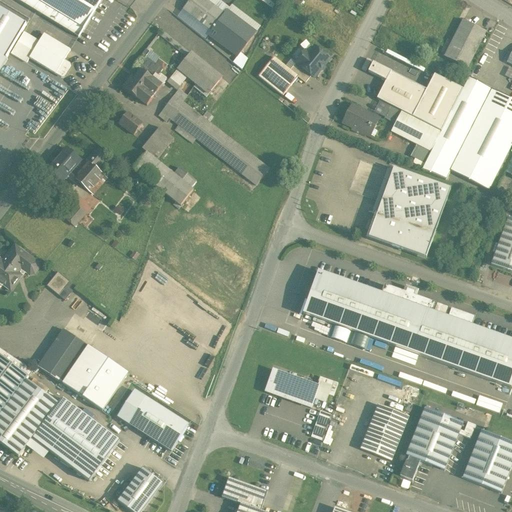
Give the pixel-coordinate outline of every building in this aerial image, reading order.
[(17,0),(79,37),(101,0),(17,0)] [(190,0),(189,1),(219,24),(225,15),(207,1),(207,0),(190,0)] [(289,0),(286,5),(295,12),(301,3),(297,0),(289,0)] [(219,24),(189,1),(183,10),(212,32),(212,33),(219,24)] [(0,71),(7,60),(6,59),(9,54),(26,25),(0,9),(0,71)] [(219,24),(212,33),(212,32),(209,36),(238,58),(256,34),(227,12),(225,15),(219,24)] [(463,21),(444,58),(467,69),(485,32),(463,21)] [(39,42),(24,33),(11,54),(26,64),(29,59),(39,42)] [(70,51),(44,35),(39,42),(29,59),(61,78),(65,77),(70,68),(70,65),(64,61),(70,51)] [(329,60),(314,48),(309,55),(305,52),(296,64),(311,76),(314,78),(320,72),(323,71),(324,69),(324,66),(329,60)] [(222,79),(191,53),(178,69),(188,78),(208,95),(222,79)] [(163,71),(146,58),(137,69),(139,71),(140,70),(154,82),(157,78),(163,71)] [(290,71),(274,58),(259,77),(283,97),(298,78),(289,71),(290,71)] [(391,73),(373,63),(368,73),(386,82),(377,99),(380,101),(391,106),(401,112),(413,118),(426,91),(391,73)] [(311,76),(296,64),(290,71),(289,71),(298,78),(305,84),(311,76)] [(19,85),(11,101),(41,117),(55,91),(36,80),(38,76),(24,69),(16,84),(19,85)] [(188,78),(178,69),(167,83),(176,92),(188,78)] [(154,82),(140,70),(139,71),(134,79),(131,77),(123,88),(147,107),(162,87),(154,82)] [(463,90),(434,75),(426,91),(413,118),(421,122),(441,132),(463,90)] [(166,81),(161,77),(159,79),(157,78),(154,82),(162,87),(166,81)] [(441,132),(432,151),(425,164),(423,168),(421,171),(445,181),(450,172),(488,192),(511,145),(511,100),(469,78),(463,90),(441,132)] [(187,98),(178,91),(174,97),(183,103),(187,98)] [(183,103),(174,97),(161,113),(166,117),(178,127),(196,140),(256,187),(269,170),(203,119),(183,103)] [(385,118),(391,106),(380,101),(374,113),(385,118)] [(376,118),(352,106),(342,124),(366,136),(369,128),(371,129),(376,118)] [(401,112),(391,106),(385,118),(384,119),(395,125),(401,112)] [(413,118),(401,112),(395,125),(391,132),(411,142),(412,140),(421,122),(413,118)] [(142,125),(127,114),(119,125),(134,136),(142,125)] [(376,118),(371,129),(374,131),(380,120),(376,118)] [(441,132),(421,122),(412,140),(418,143),(432,151),(441,132)] [(196,140),(178,127),(175,131),(192,145),(196,140)] [(371,129),(369,128),(366,136),(370,138),(371,136),(374,138),(377,132),(374,131),(371,129)] [(159,129),(142,150),(146,154),(156,162),(173,140),(159,129)] [(425,164),(432,151),(418,143),(411,157),(415,160),(416,159),(425,164)] [(67,150),(49,170),(70,189),(77,181),(76,181),(69,174),(80,162),(67,150)] [(106,159),(96,151),(87,162),(91,165),(97,170),(106,159)] [(156,162),(146,154),(134,170),(164,194),(181,207),(193,192),(191,190),(173,176),(156,162)] [(425,164),(416,159),(415,160),(413,164),(423,168),(425,164)] [(97,170),(91,165),(76,181),(77,181),(93,195),(107,179),(97,170)] [(377,215),(393,169),(388,167),(372,213),(377,215)] [(196,183),(179,169),(173,176),(191,190),(196,183)] [(450,190),(394,169),(393,169),(377,215),(374,224),(371,232),(369,238),(392,246),(426,259),(432,241),(450,190)] [(76,206),(65,219),(74,227),(78,223),(86,214),(76,206)] [(511,220),(508,219),(491,266),(511,274),(511,220)] [(371,232),(374,224),(368,222),(365,230),(371,232)] [(15,247),(0,266),(0,283),(3,286),(3,287),(10,292),(18,280),(14,277),(22,267),(25,269),(26,273),(30,276),(34,275),(38,269),(38,265),(15,247)] [(70,283),(58,273),(47,287),(59,297),(64,290),(70,283)] [(511,342),(381,295),(318,273),(303,315),(511,390),(511,386),(511,342)] [(209,287),(199,279),(195,284),(204,291),(209,287)] [(76,288),(70,283),(64,290),(70,295),(76,288)] [(406,294),(384,286),(381,295),(432,313),(435,304),(414,297),(415,293),(407,291),(406,294)] [(64,290),(59,297),(65,302),(70,295),(64,290)] [(83,296),(78,293),(71,302),(76,305),(83,296)] [(63,331),(37,368),(63,386),(88,348),(63,331)] [(128,375),(89,348),(88,348),(63,386),(102,413),(128,375)] [(33,372),(0,349),(0,362),(26,382),(33,372)] [(0,362),(0,416),(26,382),(0,362)] [(318,388),(273,372),(266,393),(311,409),(318,388)] [(26,382),(0,416),(0,444),(18,458),(26,448),(32,440),(50,453),(90,483),(120,443),(63,400),(59,406),(26,382)] [(188,427),(134,392),(117,418),(171,452),(178,443),(180,444),(184,438),(182,437),(188,427)] [(408,418),(378,406),(361,451),(390,463),(408,418)] [(463,424),(425,409),(406,457),(409,458),(420,463),(444,472),(463,424)] [(470,439),(474,425),(467,423),(462,436),(470,439)] [(511,466),(511,443),(482,432),(463,479),(501,495),(511,467),(511,466)] [(50,453),(32,440),(26,448),(44,461),(50,453)] [(409,458),(407,462),(406,462),(400,478),(412,483),(420,463),(409,458)] [(143,470),(118,503),(129,511),(142,511),(163,485),(143,470)] [(260,511),(267,493),(229,479),(222,499),(240,506),(238,511),(260,511)]
